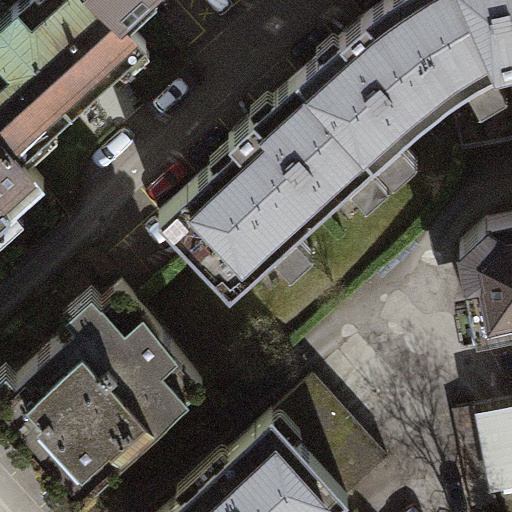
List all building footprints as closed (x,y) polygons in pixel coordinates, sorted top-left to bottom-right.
[(0,131),(17,154),(147,41),(123,14),(109,0),(22,0),(0,20),(0,131)] [(109,0),(123,14),(138,0),(109,0)] [(459,83),(499,60),(471,0),(380,0),(297,70),(375,157),(449,92),(459,83)] [(511,0),(471,0),(499,60),(511,61),(511,0)] [(461,144),(511,134),(511,61),(499,60),(459,83),(449,92),(461,144)] [(375,157),(297,70),(227,133),(234,140),(158,209),(230,287),(375,157)] [(0,210),(36,178),(17,154),(0,131),(0,210)] [(511,317),(511,205),(490,210),(461,239),(474,325),(511,317)] [(0,381),(0,409),(73,491),(205,375),(118,277),(0,381)] [(312,370),(273,407),(344,489),(385,452),(312,370)] [(465,501),(495,496),(476,400),(447,405),(465,501)] [(317,511),(344,489),(273,407),(152,511),(317,511)]
